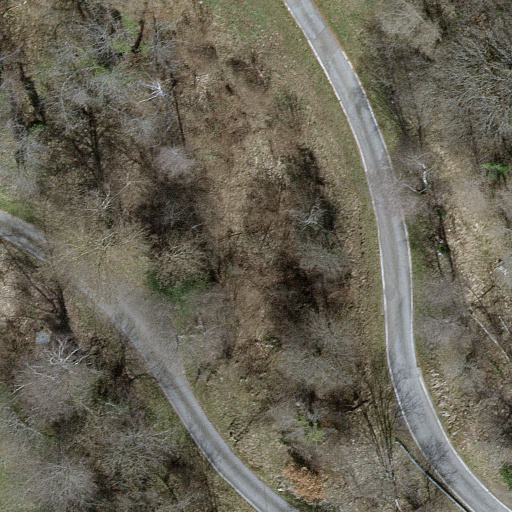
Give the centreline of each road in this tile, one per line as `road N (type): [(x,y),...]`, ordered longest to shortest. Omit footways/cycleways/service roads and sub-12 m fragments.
road 1 (unclassified): [(491,511),(432,444),(411,397),(375,155),(341,75),(296,0)]
road 2 (unclassified): [(0,221),(77,267),(113,301),(225,458),(285,511)]
